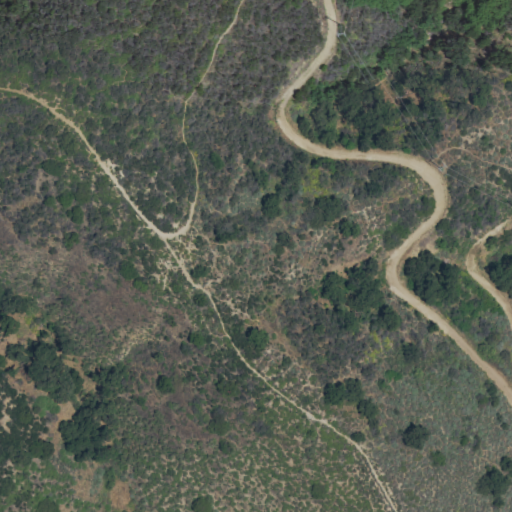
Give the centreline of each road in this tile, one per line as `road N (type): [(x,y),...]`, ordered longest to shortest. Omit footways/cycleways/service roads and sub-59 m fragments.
road 1 (track): [(326,0),(329,47),(282,105),(286,126),(312,150),(406,161),(434,180),(440,205),(397,259),(392,278),(511,397)]
road 2 (track): [(511,324),(469,264),(480,240),(507,221)]
